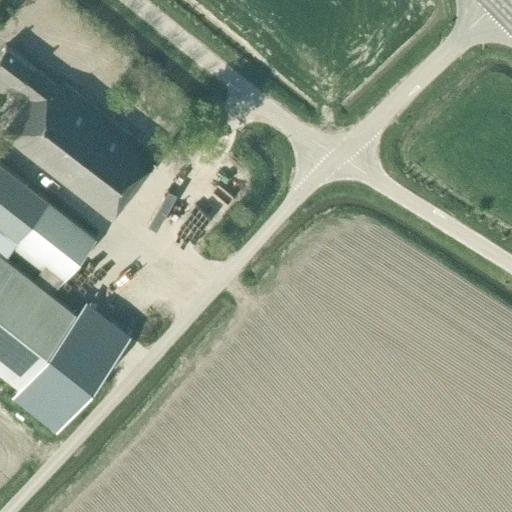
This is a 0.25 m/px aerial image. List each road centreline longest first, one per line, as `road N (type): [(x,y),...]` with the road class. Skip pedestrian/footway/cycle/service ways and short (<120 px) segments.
road 1 (unclassified): [(12,511),(332,159)]
road 2 (unclassified): [(332,159),(129,0)]
road 3 (unclassified): [(332,159),(495,2)]
road 4 (unclassified): [(511,265),(332,159)]
